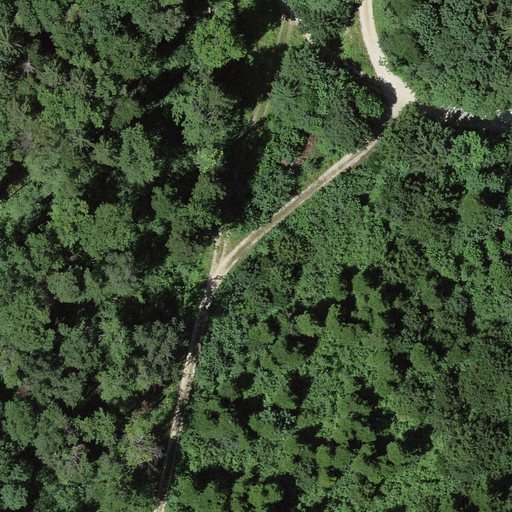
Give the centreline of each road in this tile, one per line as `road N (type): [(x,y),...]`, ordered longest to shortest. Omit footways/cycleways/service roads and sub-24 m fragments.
road 1 (track): [(162,511),(216,252),(291,10)]
road 2 (track): [(511,130),(400,96),(333,58),(284,0)]
road 3 (track): [(400,96),(354,153),(216,252)]
